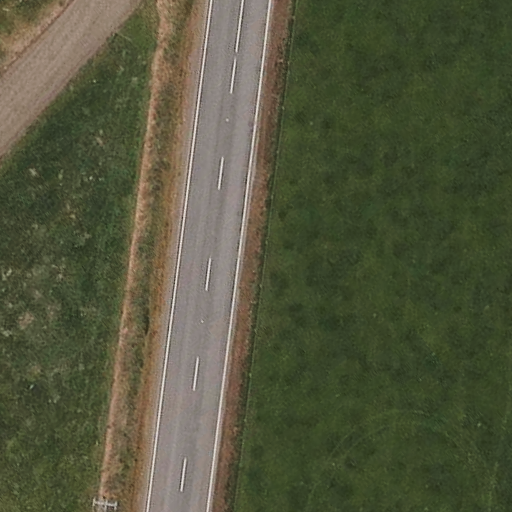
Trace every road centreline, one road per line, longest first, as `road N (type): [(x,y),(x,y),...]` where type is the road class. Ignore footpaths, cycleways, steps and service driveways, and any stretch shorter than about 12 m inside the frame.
road 1 (secondary): [(177,511),(242,0)]
road 2 (track): [(112,0),(0,128)]
